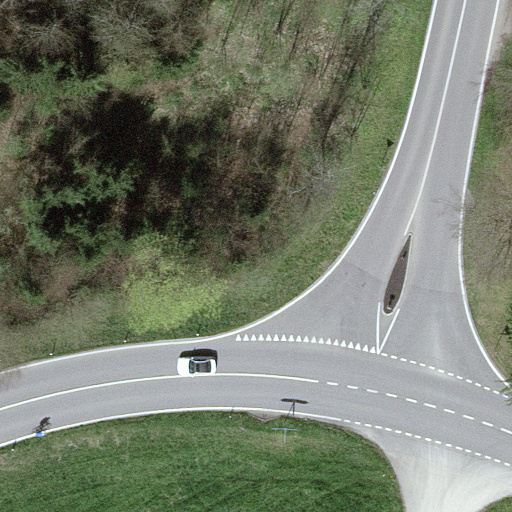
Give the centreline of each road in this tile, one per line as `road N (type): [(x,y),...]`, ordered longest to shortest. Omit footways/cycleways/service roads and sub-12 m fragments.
road 1 (secondary): [(370,381),(456,0)]
road 2 (secondary): [(0,422),(233,378),(370,381)]
road 3 (secondary): [(370,381),(511,434)]
